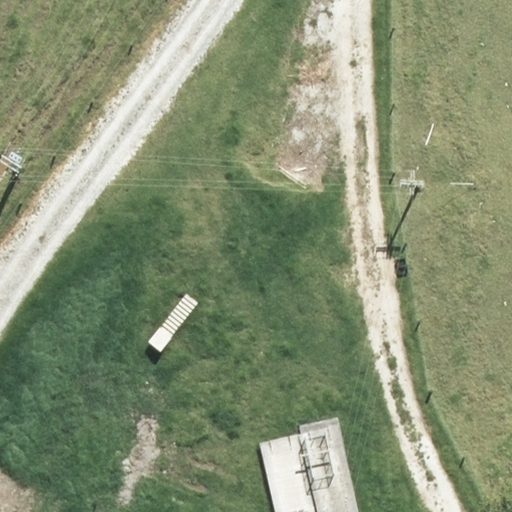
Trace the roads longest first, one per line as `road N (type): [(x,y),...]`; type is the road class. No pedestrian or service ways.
road 1 (unknown): [(400,0),(409,181),(426,313),(505,511)]
road 2 (unknown): [(227,0),(0,299)]
